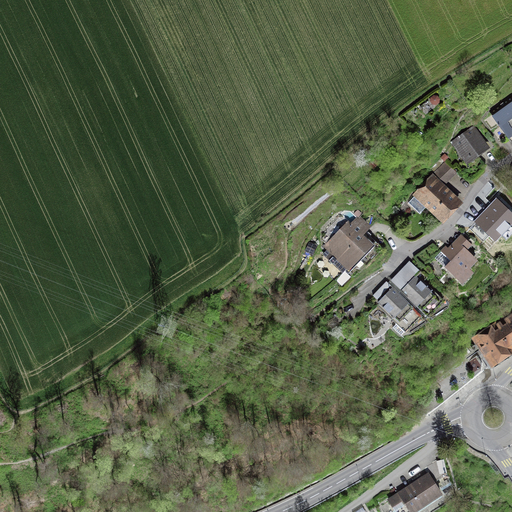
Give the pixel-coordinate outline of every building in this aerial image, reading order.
[(511,96),(490,112),(508,138),(511,134),(511,96)] [(472,130),(455,142),(468,159),(476,154),(477,156),(486,149),(472,130)] [(440,186),(455,172),(445,162),(432,175),(434,177),(418,194),(417,193),(408,203),(420,214),(429,204),(444,219),(458,204),(440,186)] [(511,224),(511,213),(496,198),(474,221),(495,242),(511,224)] [(348,273),(372,248),(374,245),(362,233),(368,227),(359,218),(351,227),(348,225),(324,249),(348,273)] [(472,245),(461,235),(448,248),(446,247),(441,252),(451,261),(445,267),(460,283),(472,271),(468,268),(477,259),(467,250),(472,245)] [(412,263),(393,283),(400,289),(419,270),(412,263)] [(442,303),(422,283),(427,278),(421,272),(416,277),(415,277),(401,292),(428,318),(442,303)] [(390,285),(386,281),(373,295),(377,299),(390,285)] [(378,302),(398,322),(393,327),(401,335),(406,330),(407,330),(422,315),(393,287),(378,302)] [(472,338),(493,368),(508,358),(511,354),(511,313),(496,325),(495,323),(472,338)] [(435,480),(440,487),(450,482),(446,473),(443,458),(427,467),(431,473),(436,479),(435,480)] [(411,511),(441,493),(428,474),(428,475),(431,479),(426,483),(423,478),(389,500),(393,507),(390,509),(392,511),(411,511)]
